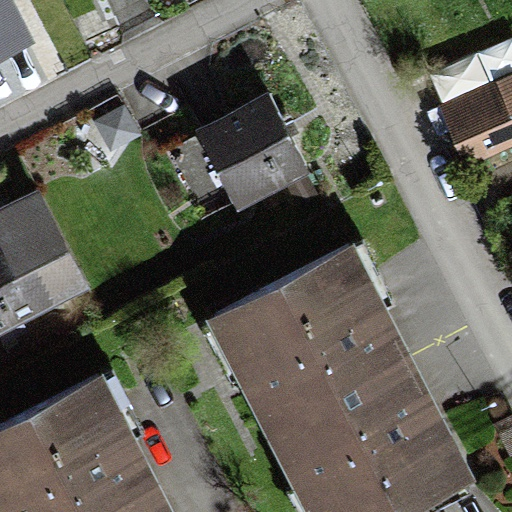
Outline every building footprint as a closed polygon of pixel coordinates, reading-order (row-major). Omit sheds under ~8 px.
[(511,72),(424,112),(450,169),(511,141),(511,72)] [(257,93),(181,129),(219,208),(295,172),(257,93)] [(0,330),(77,293),(27,188),(0,200),(0,330)] [(333,240),(180,318),(279,511),(372,511),(451,472),(333,240)] [(144,511),(79,383),(0,423),(0,511),(144,511)]
